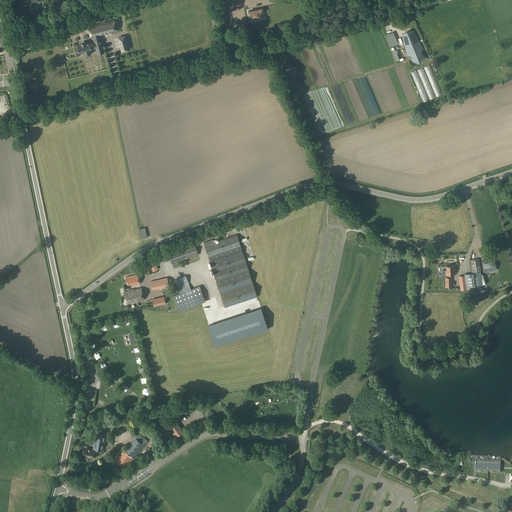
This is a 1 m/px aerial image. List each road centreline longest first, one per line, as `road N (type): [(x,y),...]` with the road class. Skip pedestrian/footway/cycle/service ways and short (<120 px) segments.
road 1 (unclassified): [(62,308),(150,248),(312,183),(414,201),(511,172)]
road 2 (unclassified): [(21,118),(447,0)]
road 3 (unclassified): [(51,511),(75,398),(62,308)]
road 4 (unclassified): [(62,308),(21,118)]
road 5 (track): [(268,47),(324,181)]
